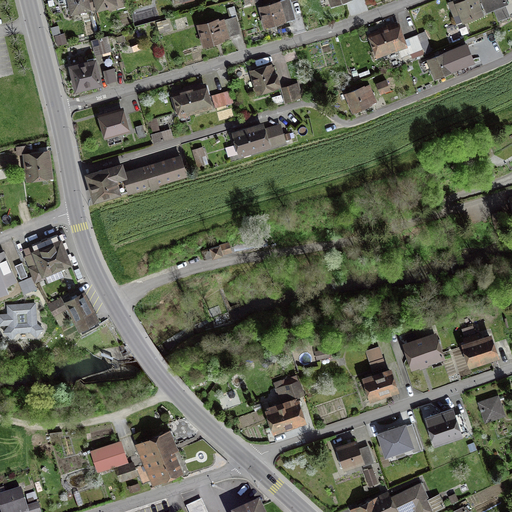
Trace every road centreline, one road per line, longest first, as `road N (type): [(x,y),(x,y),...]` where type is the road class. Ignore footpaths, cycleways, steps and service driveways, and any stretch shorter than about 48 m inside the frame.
road 1 (residential): [(57,109),(413,0)]
road 2 (secondary): [(75,211),(115,308),(173,395),(246,461)]
road 3 (residential): [(511,369),(246,461)]
road 4 (track): [(0,420),(64,427),(173,395)]
road 5 (residential): [(251,465),(102,511)]
